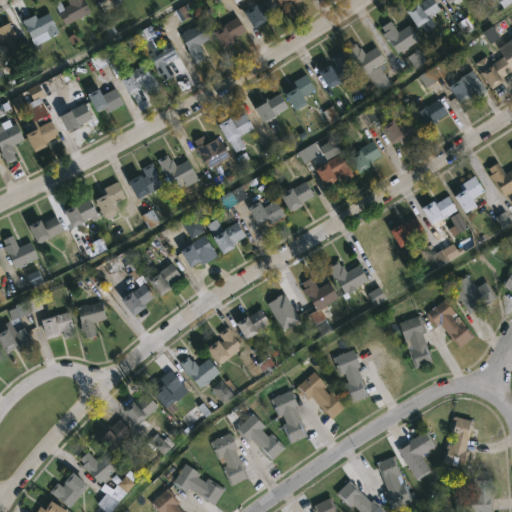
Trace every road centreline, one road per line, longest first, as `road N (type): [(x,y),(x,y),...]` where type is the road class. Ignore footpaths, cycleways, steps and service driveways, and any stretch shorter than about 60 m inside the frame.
road 1 (residential): [(511,112),(221,294),(119,372),(36,461),(2,511)]
road 2 (residential): [(367,0),(116,156),(0,214)]
road 3 (residential): [(511,421),(480,391),(449,393),(407,410),(259,511)]
road 4 (residential): [(108,383),(65,370),(15,398),(0,417),(6,503)]
